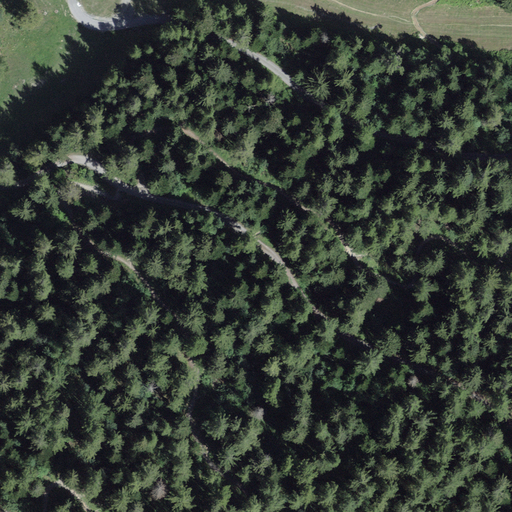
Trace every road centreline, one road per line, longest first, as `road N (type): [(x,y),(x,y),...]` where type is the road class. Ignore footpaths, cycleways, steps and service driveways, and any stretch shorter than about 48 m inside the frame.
road 1 (track): [(243,511),(240,488),(206,462),(187,408),(190,363),(167,319),(140,274),(84,240),(62,205),(69,184),(129,192),(142,181),(144,139),(168,125),(331,223),(349,252),(364,256),(389,283),(411,282),(430,239),(440,236),(476,258),(511,252)]
road 2 (track): [(511,430),(432,372),(325,326),(268,252),(213,214),(129,192),(70,160),(0,185)]
road 3 (track): [(511,156),(443,157),(350,126),(200,26),(87,22),(70,0)]
